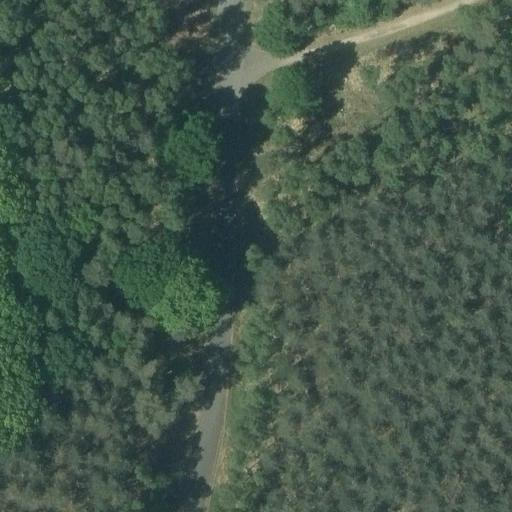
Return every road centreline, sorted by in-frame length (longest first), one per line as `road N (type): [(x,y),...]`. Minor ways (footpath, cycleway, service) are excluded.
road 1 (track): [(227,0),(223,338),(193,511)]
road 2 (track): [(473,0),(294,57),(228,65)]
